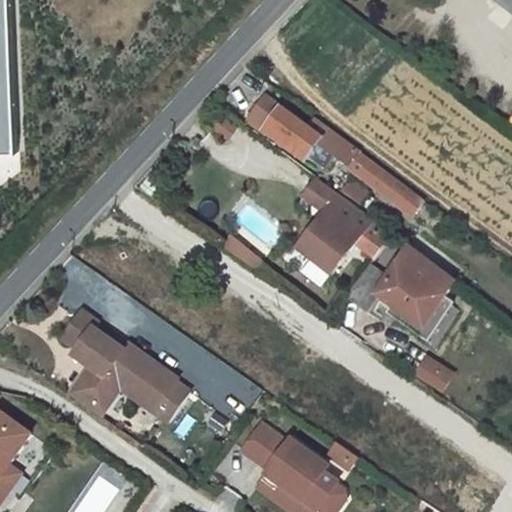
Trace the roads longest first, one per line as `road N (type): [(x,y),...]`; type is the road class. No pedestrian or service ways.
road 1 (residential): [(511,463),(111,182)]
road 2 (residential): [(213,511),(30,384),(0,373)]
road 3 (unclassified): [(111,182),(279,0)]
road 4 (unclassified): [(0,300),(111,182)]
